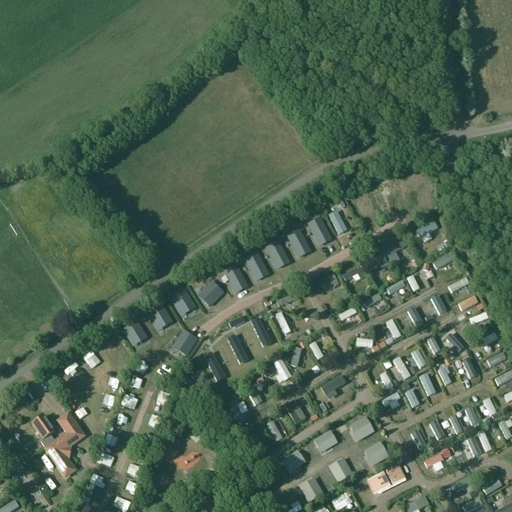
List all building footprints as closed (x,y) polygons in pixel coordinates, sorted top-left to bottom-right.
[(411,172),(399,180),(405,189),(417,180),(411,172)] [(379,189),(373,191),(378,206),(384,204),(379,189)] [(362,195),(353,200),(359,211),(368,206),(362,195)] [(318,215),(310,219),(315,231),(324,227),(318,215)] [(426,245),(423,246),(428,255),(437,251),(429,235),(423,238),(426,245)] [(267,242),(259,247),(265,258),(273,253),(267,242)] [(393,248),(397,255),(405,251),(402,244),(393,248)] [(398,256),(401,261),(408,257),(404,252),(398,256)] [(441,277),(451,261),(445,257),(434,272),(441,277)] [(247,278),(254,274),(246,258),(238,262),(247,278)] [(265,261),(270,278),(278,276),(273,259),(265,261)] [(230,265),(223,270),(229,279),(237,274),(230,265)] [(369,270),(375,281),(385,276),(379,265),(369,270)] [(342,276),(344,281),(361,273),(358,268),(342,276)] [(322,291),(337,280),(332,274),(317,285),(322,291)] [(356,278),(345,280),(347,288),(358,285),(356,278)] [(413,278),(407,281),(414,296),(420,293),(413,278)] [(213,303),(220,299),(211,281),(204,285),(213,303)] [(401,297),(399,295),(407,290),(401,281),(387,291),(394,302),(401,297)] [(452,299),(470,289),(466,281),(447,291),(452,299)] [(365,311),(382,305),(379,296),(362,302),(365,311)] [(459,304),(461,312),(478,307),(476,300),(459,304)] [(423,304),(418,308),(422,313),(427,310),(423,304)] [(381,314),(387,312),(385,306),(379,308),(381,314)] [(425,318),(429,326),(446,317),(442,309),(425,318)] [(354,310),(338,316),(341,324),(357,318),(354,310)] [(470,321),(473,329),(489,324),(486,316),(479,318),(476,310),(464,314),(467,322),(470,321)] [(415,312),(410,314),(416,329),(422,326),(415,312)] [(385,326),(395,344),(402,340),(392,322),(385,326)] [(177,351),(183,348),(178,333),(171,335),(177,351)] [(482,352),(498,344),(494,336),(478,345),(482,352)] [(450,337),(443,344),(456,357),(463,350),(450,337)] [(263,338),(250,344),(254,351),(267,345),(263,338)] [(433,355),(440,351),(433,339),(426,343),(433,355)] [(355,352),(371,354),(373,343),(357,340),(355,352)] [(111,361),(116,357),(106,344),(101,348),(111,361)] [(309,347),(316,363),(323,360),(316,344),(309,347)] [(153,363),(166,352),(162,347),(149,358),(153,363)] [(292,366),(299,366),(301,350),(294,350),(292,366)] [(411,355),(418,371),(426,368),(419,352),(411,355)] [(399,375),(395,377),(400,385),(411,378),(399,359),(392,364),(399,375)] [(228,361),(216,370),(222,376),(229,371),(230,373),(234,369),(228,361)] [(469,362),(463,364),(471,381),(477,378),(469,362)] [(461,364),(455,366),(459,375),(465,372),(461,364)] [(499,370),(498,369),(494,371),(497,376),(511,370),(509,365),(499,370)] [(290,378),(283,366),(276,370),(283,382),(290,378)] [(317,368),(311,372),(316,378),(321,374),(317,368)] [(445,370),(438,373),(445,390),(452,387),(445,370)] [(387,375),(380,377),(388,397),(394,395),(387,375)] [(420,379),(426,398),(434,396),(428,377),(420,379)] [(257,396),(265,397),(266,387),(251,385),(250,400),(257,401),(257,396)] [(328,395),(334,392),(332,386),(326,389),(328,395)] [(322,415),(333,410),(323,388),(312,392),(322,415)] [(405,394),(410,407),(417,405),(413,391),(405,394)] [(511,393),(503,398),(508,407),(511,404),(511,393)] [(385,411),(390,409),(393,414),(400,410),(397,404),(401,402),(397,395),(381,403),(385,411)] [(454,406),(460,402),(456,396),(451,399),(454,406)] [(284,407),(295,428),(300,425),(299,424),(305,421),(295,401),(284,407)] [(487,420),(496,415),(490,403),(480,407),(487,420)] [(472,409),(465,411),(470,428),(477,426),(472,409)] [(65,434),(54,443),(49,436),(53,433),(42,418),(32,426),(42,440),(38,443),(43,451),(44,450),(63,477),(74,469),(67,459),(68,449),(84,438),(68,414),(57,422),(65,434)] [(454,434),(457,434),(457,436),(461,435),(457,418),(450,419),(454,434)] [(352,421),(340,434),(347,440),(359,427),(352,421)] [(511,440),(508,431),(511,429),(511,426),(510,421),(499,426),(505,443),(511,440)] [(274,446),(282,442),(274,422),(266,425),(274,446)] [(439,425),(430,428),(433,437),(436,436),(438,443),(443,442),(439,425)] [(484,432),(478,434),(485,455),(492,453),(484,432)] [(315,451),(333,441),(328,433),(311,443),(315,451)] [(418,436),(412,438),(419,457),(425,454),(418,436)] [(468,457),(479,452),(476,444),(465,449),(468,457)] [(442,453),(436,455),(442,467),(448,465),(442,453)] [(285,472),(289,467),(282,461),(273,472),(280,477),(284,472),(285,472)] [(337,464),(332,469),(338,475),(343,471),(337,464)] [(366,482),(373,496),(405,480),(398,467),(366,482)] [(455,495),(473,487),(468,478),(451,486),(455,495)] [(326,496),(331,490),(321,482),(316,488),(326,496)] [(480,490),(482,497),(498,492),(496,484),(480,490)] [(297,495),(291,501),(301,510),(307,504),(297,495)] [(336,511),(345,511),(352,509),(347,496),(333,502),(336,511)] [(418,511),(429,509),(426,499),(404,506),(406,511),(418,511)]
